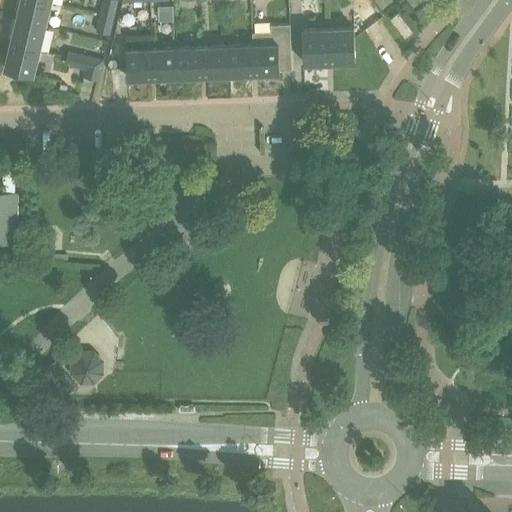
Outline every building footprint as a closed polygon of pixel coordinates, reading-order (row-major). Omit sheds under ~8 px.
[(21,0),(17,17),(45,24),(50,0),(21,0)] [(103,0),(101,11),(115,14),(118,0),(103,0)] [(369,16),(375,12),(367,0),(353,0),(365,18),(369,16)] [(115,14),(101,11),(96,30),(111,33),(115,14)] [(390,18),(392,21),(405,36),(412,30),(397,12),(390,18)] [(17,17),(11,42),(39,49),(45,24),(17,17)] [(254,42),(253,42),(254,71),(279,70),(279,68),(291,68),(291,23),(271,23),(271,30),(253,30),(254,42)] [(353,25),(328,26),(329,60),(355,59),(353,25)] [(329,60),(328,26),(303,27),(304,61),(329,60)] [(39,49),(11,42),(5,67),(33,74),(39,49)] [(253,42),(227,43),(228,72),(254,71),(253,42)] [(227,43),(202,44),(203,73),(228,72),(227,43)] [(202,44),(176,45),(178,74),(203,73),(202,44)] [(176,45),(151,46),(152,75),(178,74),(176,45)] [(152,75),(151,46),(126,47),(127,76),(152,75)] [(69,49),(67,55),(104,64),(105,58),(69,49)] [(104,64),(67,55),(65,64),(85,69),(83,75),(100,79),(104,64)] [(22,190),(21,172),(11,172),(11,190),(22,190)] [(0,241),(18,242),(19,191),(0,191),(0,241)] [(81,350),(71,360),(72,372),(81,381),(93,381),(102,372),(102,359),(93,350),(81,350)] [(62,389),(73,381),(55,359),(44,367),(62,389)]
